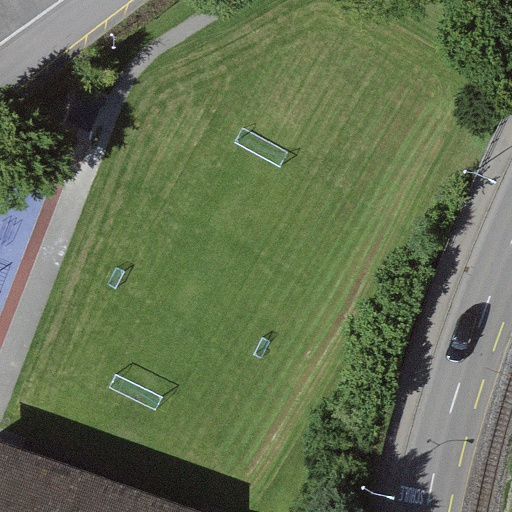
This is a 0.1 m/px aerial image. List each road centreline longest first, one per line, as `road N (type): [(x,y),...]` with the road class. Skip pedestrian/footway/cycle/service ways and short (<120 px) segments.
road 1 (tertiary): [(511,245),(477,327),(427,511)]
road 2 (residential): [(0,84),(100,0)]
